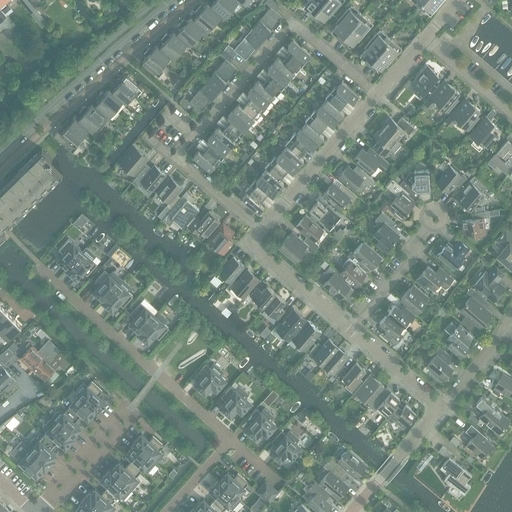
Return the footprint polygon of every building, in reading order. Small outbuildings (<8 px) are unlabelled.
[(0,0),(0,6),(3,9),(5,13),(12,7),(6,1),(7,0),(0,0)] [(47,23),(41,16),(27,0),(19,0),(42,27),(47,23)] [(224,17),(232,9),(221,0),(214,0),(215,0),(211,5),(222,15),(221,15),(224,17)] [(237,0),(221,0),(232,9),(238,1),(239,1),(237,0)] [(252,28),(264,38),(282,16),(274,10),(279,5),(273,0),(265,0),(264,2),(270,7),(252,28)] [(312,15),(324,0),(308,0),(303,7),(312,15)] [(341,1),(341,0),(324,0),(312,15),(321,23),(330,13),(332,15),(342,2),(341,1)] [(424,0),(419,6),(428,14),(431,11),(433,13),(443,0),(424,0)] [(211,5),(208,2),(203,8),(201,5),(198,8),(215,23),(221,15),(222,15),(211,5)] [(340,40),(362,14),(353,6),(350,9),(348,7),(338,20),(340,22),(331,31),(340,40)] [(207,31),(215,23),(198,8),(195,12),(198,14),(194,19),(205,29),(204,29),(207,31)] [(362,14),(340,40),(350,48),(358,38),(360,39),(371,27),(369,25),(372,22),(362,14)] [(194,19),(191,16),(187,22),(184,19),(181,22),(198,37),(204,29),(205,29),(194,19)] [(190,45),(198,37),(181,22),(178,26),(181,28),(177,33),(188,43),(190,45)] [(264,38),(252,28),(234,49),(228,44),(224,49),(233,57),(238,53),(245,59),(263,38),(264,38)] [(177,33),(174,30),(170,35),(167,33),(164,36),(181,51),(188,43),(177,33)] [(369,64),(391,39),(381,31),(379,33),(377,32),(366,44),(368,46),(360,56),(369,64)] [(173,59),(181,51),(164,36),(161,40),(164,42),(160,47),(171,57),(173,59)] [(287,55),(301,67),(306,61),(305,60),(310,54),(293,39),(288,46),(292,49),(287,55)] [(398,50),(400,47),(391,39),(369,64),(378,72),(387,62),(389,64),(399,51),(398,50)] [(160,47),(157,44),(153,49),(150,47),(147,50),(164,65),(171,57),(160,47)] [(229,62),(233,57),(224,49),(219,54),(225,59),(207,80),(219,90),(237,69),(229,62)] [(161,68),(164,65),(147,50),(144,54),(147,56),(142,61),(159,75),(163,70),(161,68)] [(296,73),(301,67),(287,55),(283,60),(279,56),(273,63),(290,77),(295,71),(296,73)] [(285,83),(290,77),(273,63),(268,69),(272,73),(267,78),(281,90),(286,84),(285,83)] [(430,85),(438,75),(427,65),(412,83),(423,92),(419,96),(424,101),(435,89),(430,85)] [(179,75),(185,81),(190,74),(184,69),(179,75)] [(322,74),(317,80),(322,85),(327,79),(322,74)] [(116,81),(133,95),(136,92),(138,94),(142,89),(126,75),(122,80),(119,77),(116,81)] [(178,89),(183,82),(179,78),(173,85),(178,89)] [(276,96),(281,90),(267,78),(263,83),(258,80),(253,86),(270,100),(275,95),(276,96)] [(183,96),(179,102),(188,110),(193,105),(200,111),(219,90),(207,80),(189,101),(183,96)] [(459,92),(445,80),(425,103),(431,108),(436,102),(447,112),(458,100),(455,97),(459,92)] [(126,104),(133,95),(116,81),(113,84),(116,87),(112,91),(123,101),(126,104)] [(330,91),(344,104),(349,98),(353,102),(359,95),(342,81),(337,87),(335,86),(330,91)] [(26,93),(30,90),(26,85),(22,88),(26,93)] [(265,106),(270,100),(253,86),(248,92),(252,96),(247,101),(261,114),(266,108),(265,106)] [(112,91),(109,89),(105,94),(102,91),(99,95),(116,109),(123,101),(112,91)] [(340,109),(344,104),(330,91),(325,97),(327,99),(322,104),(338,119),(344,112),(340,109)] [(22,94),(7,107),(12,113),(27,99),(22,94)] [(109,117),(116,109),(99,95),(96,98),(99,101),(95,105),(109,117)] [(480,110),(465,98),(446,121),(451,125),(456,120),(468,130),(479,117),(476,115),(480,110)] [(256,119),(261,114),(247,101),(243,107),(238,103),(233,109),(250,124),(255,118),(256,119)] [(95,105),(92,103),(88,108),(85,105),(82,109),(99,123),(103,127),(110,119),(109,118),(109,117),(95,105)] [(333,125),(338,119),(322,104),(317,110),(315,109),(310,115),(324,127),(329,122),(333,125)] [(421,108),(426,112),(430,108),(425,104),(421,108)] [(279,108),(284,113),(287,110),(282,105),(279,108)] [(406,113),(410,116),(416,110),(412,107),(406,113)] [(103,127),(99,123),(82,109),(79,112),(82,114),(78,119),(89,129),(96,135),(103,127)] [(245,130),(250,124),(233,109),(228,116),(232,119),(227,125),(241,137),(246,131),(245,130)] [(320,132),(324,127),(310,115),(305,121),(307,122),(302,128),(318,142),(324,136),(320,132)] [(490,121),(485,116),(469,135),(475,140),(477,137),(485,144),(483,146),(486,149),(489,145),(491,143),(493,142),(494,141),(495,139),(496,137),(497,135),(498,136),(500,134),(499,133),(501,130),(490,121)] [(78,119),(75,117),(71,122),(68,119),(65,123),(82,137),(89,129),(78,119)] [(382,126),(398,140),(405,131),(409,134),(414,128),(402,117),(396,123),(389,117),(382,126)] [(79,140),(82,137),(65,123),(62,126),(65,128),(61,133),(58,130),(53,136),(72,152),(81,142),(79,140)] [(236,143),(241,137),(227,125),(223,130),(218,127),(213,133),(230,147),(235,141),(236,143)] [(398,140),(382,126),(374,135),(379,140),(373,146),(386,157),(392,150),(394,152),(402,144),(398,140)] [(313,148),(318,142),(302,128),(297,134),(295,132),(290,138),(304,150),(309,145),(313,148)] [(225,153),(230,147),(213,133),(207,139),(212,143),(207,148),(221,160),(226,154),(225,153)] [(300,156),(304,150),(290,138),(285,144),(287,145),(282,151),(298,166),(304,159),(300,156)] [(511,142),(510,141),(508,139),(502,146),(488,162),(494,168),(497,165),(508,174),(511,168),(511,142)] [(136,177),(142,169),(139,167),(148,158),(135,147),(121,164),(134,175),(134,174),(136,177)] [(216,166),(221,160),(207,148),(202,154),(198,150),(193,157),(209,171),(215,165),(216,166)] [(389,163),(383,157),(372,149),(368,153),(362,148),(354,158),(370,172),(376,165),(383,171),(389,163)] [(293,172),(298,166),(282,151),(277,157),(275,156),(270,161),(284,174),(289,168),(293,172)] [(0,237),(5,233),(2,229),(10,221),(13,224),(14,225),(63,178),(48,162),(47,162),(39,153),(38,152),(13,177),(0,189),(0,237)] [(245,160),(249,155),(245,152),(241,157),(245,160)] [(280,179),(284,174),(270,161),(265,167),(267,169),(261,175),(278,189),(284,183),(280,179)] [(143,169),(142,169),(136,177),(132,182),(137,186),(136,187),(147,196),(166,175),(154,165),(148,172),(143,169)] [(375,182),(369,176),(360,168),(356,173),(348,165),(339,176),(354,189),(355,190),(356,190),(357,191),(358,191),(359,191),(360,191),(361,191),(362,191),(363,191),(363,190),(364,190),(365,189),(366,189),(368,186),(370,188),(375,182)] [(460,187),(467,178),(463,174),(461,176),(449,165),(443,173),(444,174),(437,182),(448,192),(455,183),(460,187)] [(400,184),(409,192),(416,198),(422,191),(430,190),(429,169),(414,170),(414,172),(410,172),(400,184)] [(273,195),(278,189),(261,175),(256,180),(255,179),(250,185),(264,197),(269,192),(273,195)] [(219,181),(224,185),(228,180),(223,176),(219,181)] [(488,197),(482,191),(486,186),(474,176),(463,189),(467,193),(460,201),(470,210),(478,201),(481,204),(488,197)] [(162,219),(181,198),(177,194),(182,188),(170,177),(157,193),(169,202),(158,215),(162,219)] [(408,194),(409,192),(400,184),(398,183),(393,178),(386,187),(397,196),(391,203),(397,207),(393,212),(402,220),(409,211),(408,210),(416,201),(408,194)] [(357,196),(345,185),(341,190),(333,183),(324,194),(340,208),(349,197),(353,201),(357,196)] [(259,202),(264,197),(250,185),(245,191),(246,192),(241,198),(258,213),(264,206),(259,202)] [(162,219),(170,225),(175,219),(183,227),(199,208),(192,202),(195,198),(186,191),(181,198),(162,219)] [(330,230),(342,216),(327,203),(325,206),(318,200),(309,210),(319,218),(317,220),(330,230)] [(379,208),(384,212),(389,207),(384,202),(379,208)] [(207,234),(220,219),(209,210),(200,221),(196,217),(188,226),(197,234),(201,229),(207,234)] [(383,252),(388,246),(393,240),(394,241),(399,235),(388,225),(392,220),(382,211),(375,220),(378,229),(374,234),(380,239),(375,244),(383,252)] [(488,211),(474,212),(475,219),(462,220),(463,234),(474,233),(475,235),(486,234),(484,218),(489,217),(489,216),(489,215),(488,211)] [(303,241),(308,245),(315,250),(319,245),(314,241),(323,230),(305,215),(296,226),(307,236),(303,241)] [(223,254),(233,243),(228,239),(234,232),(223,222),(207,240),(223,254)] [(340,228),(333,236),(339,241),(348,230),(345,228),(343,230),(340,228)] [(511,235),(506,230),(502,233),(500,235),(500,236),(497,240),(505,246),(497,255),(507,263),(506,265),(511,269),(511,268),(511,235)] [(308,245),(303,241),(299,237),(295,241),(288,235),(279,246),(296,260),(305,250),(304,249),(308,245)] [(66,270),(83,251),(73,242),(73,243),(68,239),(59,250),(63,254),(58,260),(67,268),(66,269),(66,270)] [(463,255),(469,248),(460,240),(454,248),(448,243),(438,255),(453,269),(464,256),(463,255)] [(348,257),(367,273),(381,256),(365,242),(354,254),(351,251),(347,256),(348,257)] [(110,257),(119,247),(115,244),(106,254),(110,257)] [(83,251),(66,270),(76,278),(83,271),(87,275),(97,264),(92,260),(96,256),(86,247),(83,251)] [(106,267),(113,259),(110,257),(104,264),(106,267)] [(230,282),(244,266),(233,257),(228,263),(223,260),(212,273),(222,282),(226,278),(230,282)] [(355,286),(367,273),(348,257),(348,258),(343,264),(346,267),(340,273),(355,286)] [(486,271),(474,284),(479,288),(476,291),(486,300),(489,297),(494,301),(505,288),(498,281),(505,273),(495,265),(488,273),(486,271)] [(439,267),(435,271),(428,266),(416,280),(424,287),(427,284),(428,285),(428,284),(434,288),(439,282),(445,288),(453,279),(439,267)] [(354,290),(350,287),(334,273),(335,271),(329,267),(322,276),(327,280),(323,285),(339,299),(342,296),(346,299),(354,290)] [(243,297),(259,278),(248,269),(232,287),(243,297)] [(104,271),(95,282),(99,286),(94,292),(103,300),(102,301),(102,302),(122,279),(113,271),(109,275),(104,271)] [(122,279),(102,302),(112,310),(119,303),(123,307),(133,296),(128,292),(132,288),(122,279)] [(428,296),(414,284),(410,289),(409,288),(401,297),(417,311),(425,302),(424,301),(428,296)] [(264,307),(276,293),(267,285),(262,291),(257,287),(250,295),(264,307)] [(466,315),(461,322),(470,330),(476,323),(480,327),(486,320),(485,320),(491,313),(485,307),(482,305),(486,300),(476,291),(471,287),(466,292),(471,296),(465,303),(467,304),(461,311),(466,315)] [(208,299),(213,303),(218,297),(213,293),(208,299)] [(272,326),(285,311),(280,307),(285,301),(276,293),(264,307),(272,314),(267,321),(272,326)] [(138,334),(155,315),(145,306),(145,307),(140,303),(131,314),(135,318),(130,324),(139,332),(138,333),(138,334)] [(231,303),(227,308),(232,313),(236,308),(231,303)] [(415,315),(406,306),(403,304),(399,309),(395,305),(387,313),(402,326),(410,318),(411,320),(415,315)] [(448,310),(442,306),(438,311),(443,315),(448,310)] [(283,338),(288,342),(303,325),(299,321),(303,316),(294,308),(276,328),(285,336),(283,338)] [(0,332),(13,319),(6,311),(0,316),(0,332)] [(155,315),(138,334),(148,342),(154,335),(159,339),(169,328),(164,324),(168,320),(158,311),(155,315)] [(402,327),(402,326),(387,313),(379,323),(389,331),(385,335),(390,339),(395,343),(395,344),(402,335),(402,336),(407,331),(402,327)] [(13,319),(0,332),(0,339),(4,344),(21,327),(21,328),(21,327),(13,319)] [(307,320),(288,343),(294,348),(298,344),(306,350),(321,332),(307,320)] [(450,321),(443,329),(450,335),(449,337),(453,341),(448,346),(462,357),(468,349),(465,346),(473,336),(459,324),(457,327),(450,321)] [(264,329),(260,334),(265,338),(269,333),(264,329)] [(323,365),(338,348),(332,343),(333,342),(329,338),(320,349),(316,345),(308,354),(312,358),(314,356),(323,365)] [(14,342),(8,347),(14,354),(20,348),(14,342)] [(32,345),(20,358),(32,369),(40,361),(42,363),(44,361),(47,365),(54,357),(55,357),(61,351),(54,345),(44,356),(32,345)] [(453,358),(451,356),(439,346),(435,350),(438,352),(427,364),(433,369),(431,371),(442,380),(452,367),(448,364),(453,358)] [(0,354),(0,363),(2,362),(4,364),(14,354),(8,347),(0,354)] [(346,367),(342,363),(348,355),(345,352),(344,353),(338,348),(323,365),(333,373),(331,375),(336,379),(346,367)] [(40,361),(32,369),(45,380),(58,367),(56,366),(58,364),(63,369),(71,361),(61,351),(55,357),(54,357),(47,365),(44,361),(42,363),(40,361)] [(206,362),(196,373),(201,378),(195,384),(205,393),(212,385),(217,390),(226,380),(221,375),(224,372),(214,363),(211,367),(206,362)] [(363,382),(359,378),(365,370),(356,362),(343,377),(349,382),(345,386),(353,393),(363,382)] [(0,391),(4,388),(7,385),(9,388),(16,382),(0,364),(0,391)] [(511,397),(511,378),(503,373),(492,391),(498,394),(500,391),(511,397)] [(363,382),(353,393),(352,395),(357,399),(360,396),(368,404),(384,386),(370,374),(363,382)] [(75,392),(79,395),(98,411),(106,402),(99,396),(103,391),(92,381),(88,386),(84,382),(75,392)] [(226,400),(220,406),(230,415),(237,408),(242,412),(251,402),(246,398),(250,394),(239,385),(236,389),(231,385),(221,396),(226,400)] [(273,390),(268,395),(274,400),(279,395),(273,390)] [(380,394),(370,406),(375,410),(377,408),(385,416),(400,399),(391,391),(385,398),(380,394)] [(488,396),(494,401),(497,398),(491,393),(488,396)] [(98,411),(79,395),(71,404),(67,409),(78,418),(82,414),(88,419),(96,411),(97,412),(98,411)] [(498,433),(509,420),(481,397),(476,403),(485,411),(480,417),(498,433)] [(406,404),(404,406),(399,403),(387,417),(392,421),(394,419),(404,427),(416,413),(406,404)] [(256,408),(246,418),(251,423),(247,427),(250,430),(249,432),(255,438),(262,431),(267,435),(276,425),(271,420),(274,417),(264,408),(261,412),(256,408)] [(60,409),(51,419),(74,438),(73,436),(80,428),(75,423),(78,418),(67,409),(64,413),(60,409)] [(12,431),(23,418),(16,412),(3,423),(12,431)] [(479,421),(471,414),(468,418),(476,425),(479,421)] [(58,441),(65,448),(74,438),(51,419),(43,428),(47,431),(43,435),(54,445),(58,441)] [(493,446),(486,440),(487,438),(471,424),(465,431),(473,438),(467,445),(483,458),(493,446)] [(292,456),(301,446),(296,441),(299,438),(289,429),(286,433),(281,428),(271,439),(276,444),(271,450),(281,459),(287,451),(292,456)] [(142,434),(133,443),(135,444),(152,460),(156,463),(164,454),(160,450),(164,446),(153,436),(149,441),(142,434)] [(36,436),(27,445),(50,465),(54,460),(53,459),(56,455),(51,449),(54,445),(43,435),(40,440),(36,436)] [(450,441),(456,447),(460,442),(454,436),(450,441)] [(21,440),(10,453),(17,458),(20,455),(23,458),(20,462),(25,466),(24,468),(30,473),(31,472),(37,477),(43,469),(45,470),(50,465),(27,445),(21,440)] [(156,463),(152,460),(135,444),(126,454),(132,459),(129,463),(140,473),(144,469),(147,472),(156,463)] [(462,464),(461,466),(449,457),(452,453),(442,446),(438,451),(448,458),(440,469),(447,475),(444,479),(448,482),(450,482),(451,482),(460,489),(459,490),(464,494),(469,487),(469,485),(466,482),(472,474),(464,469),(466,467),(462,464)] [(328,461),(341,472),(345,467),(356,477),(366,465),(348,450),(338,461),(332,456),(328,461)] [(428,451),(416,466),(421,470),(434,455),(428,451)] [(337,476),(341,472),(328,461),(324,466),(329,471),(320,482),(338,498),(348,486),(337,476)] [(110,470),(109,470),(132,490),(140,481),(136,477),(140,473),(129,463),(125,467),(119,462),(111,471),(110,470)] [(173,469),(169,474),(172,477),(177,472),(173,469)] [(299,469),(294,474),(300,479),(304,474),(299,469)] [(132,490),(109,470),(101,479),(108,486),(105,490),(116,500),(119,496),(123,499),(132,490)] [(218,480),(237,497),(245,488),(245,487),(249,483),(238,473),(234,478),(228,472),(220,481),(218,480)] [(237,497),(218,480),(210,490),(217,496),(213,500),(224,510),(228,506),(232,509),(240,500),(237,497)] [(260,489),(258,492),(263,497),(271,487),(266,482),(260,489)] [(321,495),(325,490),(315,482),(307,491),(313,496),(308,502),(319,511),(325,511),(332,505),(321,495)] [(271,487),(263,497),(269,502),(277,492),(271,487)] [(90,492),(85,497),(102,511),(111,511),(116,507),(112,504),(116,500),(105,490),(101,494),(95,489),(92,493),(90,492)] [(102,511),(85,497),(81,502),(82,504),(76,511),(102,511)] [(251,510),(253,511),(257,511),(267,502),(260,497),(250,509),(251,510)] [(195,507),(194,507),(199,511),(222,511),(224,510),(213,500),(210,504),(204,499),(196,508),(195,507)] [(312,511),(301,503),(293,511),(312,511)]
